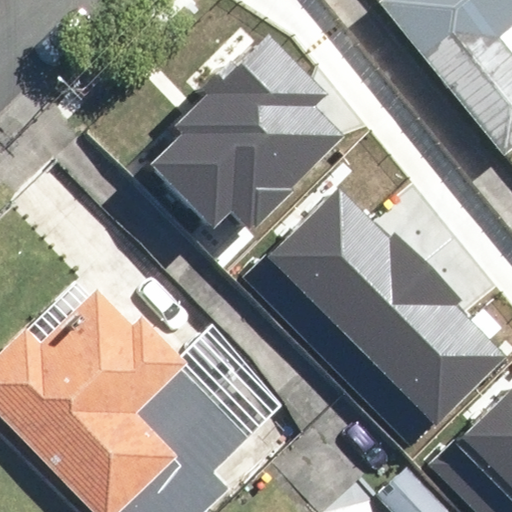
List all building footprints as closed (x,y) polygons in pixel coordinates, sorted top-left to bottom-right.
[(511,0),(383,0),(496,155),(511,143),(511,52),(495,29),(511,17),(511,0)] [(183,138),(155,165),(214,225),(228,212),(244,229),(340,136),(313,108),(331,90),(268,25),(167,123),(183,138)] [(339,185),(246,275),(408,442),(501,353),(339,185)] [(80,270),(0,353),(0,412),(104,511),(105,511),(215,398),(80,270)] [(511,511),(511,399),(434,474),(470,511),(511,511)] [(449,511),(409,468),(378,496),(392,511),(449,511)]
